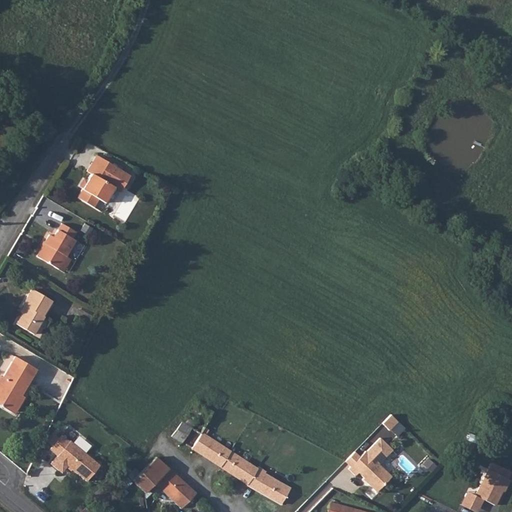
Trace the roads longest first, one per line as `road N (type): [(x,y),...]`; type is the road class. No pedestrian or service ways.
road 1 (track): [(147,0),(120,66),(74,129)]
road 2 (residential): [(0,242),(74,129)]
